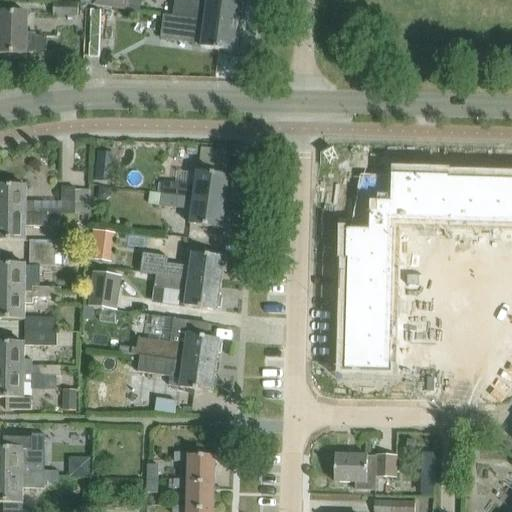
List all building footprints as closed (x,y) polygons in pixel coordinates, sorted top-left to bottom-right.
[(127,0),(93,0),(92,7),(125,12),(127,0)] [(237,25),(238,13),(241,14),(242,4),(240,3),(240,0),(239,0),(207,0),(207,4),(175,0),(173,17),(237,25)] [(53,17),(73,17),(78,18),(78,4),(53,3),(53,17)] [(46,54),(47,37),(27,37),(27,15),(0,14),(0,55),(27,56),(27,54),(46,54)] [(163,16),(160,39),(193,43),(192,48),(233,53),(234,50),(237,50),(238,40),(235,39),(237,25),(173,17),(163,16)] [(114,169),(96,167),(95,182),(112,184),(114,169)] [(197,173),(195,187),(162,183),(160,195),(226,204),(230,177),(197,173)] [(348,263),(345,373),(390,374),(394,232),(392,232),(392,225),(511,227),(511,182),(450,181),(450,179),(370,177),(369,208),(358,208),(357,231),(347,231),(346,263),(348,263)] [(61,203),(26,203),(26,188),(0,187),(0,214),(32,215),(32,210),(46,210),(46,221),(47,221),(61,221),(61,215),(90,216),(90,191),(75,191),(75,189),(61,189),(61,203)] [(223,230),(226,204),(160,195),(159,207),(192,212),(190,226),(223,230)] [(0,241),(25,242),(25,227),(47,227),(47,221),(46,221),(46,210),(32,210),(32,215),(0,214),(0,241)] [(99,228),(94,257),(118,260),(122,231),(99,228)] [(29,254),(55,254),(55,242),(29,242),(29,254)] [(55,254),(29,254),(29,267),(55,267),(55,254)] [(190,281),(221,286),(225,259),(193,255),(190,281)] [(157,264),(156,277),(173,279),(173,278),(175,266),(157,264)] [(33,281),(25,281),(25,267),(0,266),(0,293),(33,294),(33,288),(33,281)] [(89,309),(116,312),(121,278),(94,274),(89,309)] [(154,289),(188,294),(186,307),(218,311),(221,286),(190,281),(173,278),(173,279),(156,277),(154,289)] [(46,288),(33,288),(33,294),(0,293),(0,320),(25,321),(25,305),(33,305),(33,299),(46,300),(46,288)] [(46,288),(46,300),(61,300),(61,288),(46,288)] [(57,333),(57,319),(29,319),(29,333),(57,333)] [(29,347),(57,347),(57,333),(29,333),(29,347)] [(131,355),(140,357),(216,367),(218,354),(220,354),(222,344),(219,344),(220,340),(191,337),(187,336),(171,334),(170,343),(138,339),(137,350),(132,349),(131,355)] [(0,372),(32,373),(32,367),(32,361),(24,361),(24,345),(0,344),(0,372)] [(216,367),(140,357),(138,373),(171,378),(172,374),(182,376),(180,389),(212,394),(213,390),(216,391),(217,380),(214,380),(216,367)] [(0,398),(5,399),(5,411),(31,411),(31,399),(24,399),(24,383),(32,383),(32,378),(45,378),(45,367),(32,367),(32,373),(0,372),(0,398)] [(45,367),(45,378),(59,378),(59,367),(45,367)] [(63,392),(63,412),(76,412),(76,392),(63,392)] [(23,461),(23,450),(30,450),(30,436),(5,436),(5,450),(0,449),(0,477),(31,478),(31,471),(44,471),(44,461),(23,461)] [(188,484),(215,485),(215,458),(189,457),(189,455),(174,455),(174,463),(189,463),(188,481),(188,484)] [(367,476),(376,476),(375,478),(396,479),(397,457),(376,457),(376,459),(368,459),(368,458),(336,457),(335,483),(367,485),(367,476)] [(147,466),(146,480),(158,480),(158,466),(147,466)] [(0,477),(0,503),(3,504),(3,511),(32,511),(22,511),(22,504),(23,504),(23,490),(45,490),(45,482),(59,482),(59,471),(44,471),(31,471),(31,478),(0,477)] [(158,480),(146,480),(146,494),(157,495),(158,480)] [(188,484),(188,481),(174,481),(173,489),(189,490),(188,508),(188,511),(214,511),(215,485),(188,484)] [(414,511),(415,503),(374,502),(374,511),(414,511)]
